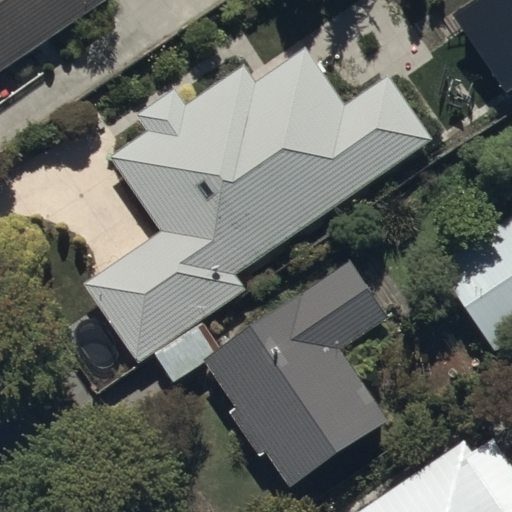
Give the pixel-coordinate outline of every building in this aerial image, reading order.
[(0,0),(0,77),(115,0),(0,0)] [(511,0),(444,0),(511,97),(511,0)] [(141,119),(152,135),(114,162),(166,237),(88,291),(143,369),(160,357),(179,385),(209,364),(244,413),(235,420),(262,459),(269,454),(297,494),(394,426),(346,358),(396,323),(355,265),(228,354),(207,324),(252,293),(243,280),(436,144),(392,81),(350,110),(309,53),(259,88),(246,70),(189,110),(177,94),(141,119)] [(511,346),(511,223),(442,268),(499,355),(511,346)] [(475,456),(469,446),(372,511),(511,511),(511,460),(498,441),(475,456)]
